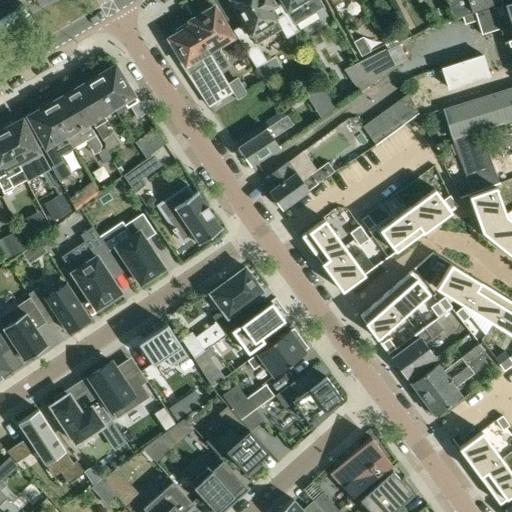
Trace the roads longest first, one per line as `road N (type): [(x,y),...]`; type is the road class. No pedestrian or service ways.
road 1 (residential): [(0,405),(260,231)]
road 2 (unclassified): [(260,231),(109,8)]
road 3 (unclassified): [(380,394),(260,231)]
road 4 (residential): [(249,511),(380,394)]
road 5 (unclassified): [(468,511),(380,394)]
road 6 (primary): [(0,71),(109,8)]
